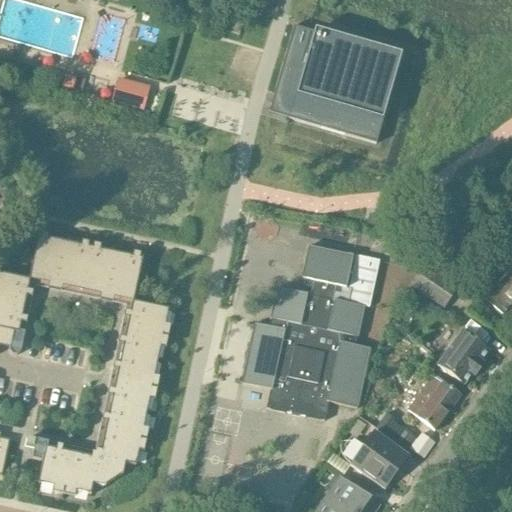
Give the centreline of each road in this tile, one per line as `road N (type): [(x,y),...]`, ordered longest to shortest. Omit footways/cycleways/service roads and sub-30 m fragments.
road 1 (unclassified): [(165,511),(279,15)]
road 2 (unclassified): [(411,511),(511,368)]
